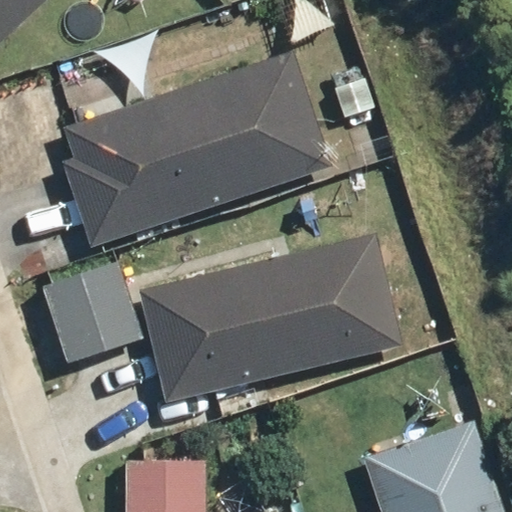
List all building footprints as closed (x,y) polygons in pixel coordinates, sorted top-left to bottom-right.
[(0,0),(0,49),(55,0),(0,0)] [(57,67),(76,130),(66,133),(75,161),(58,166),(69,209),(30,220),(36,242),(75,231),(80,250),(325,172),(290,62),(159,104),(139,41),(57,67)] [(376,249),(138,299),(162,412),(399,363),(376,249)] [(119,269),(41,291),(65,374),(143,352),(119,269)] [(498,511),(469,427),(358,464),(374,511),(498,511)] [(206,511),(210,459),(127,454),(123,511),(206,511)]
